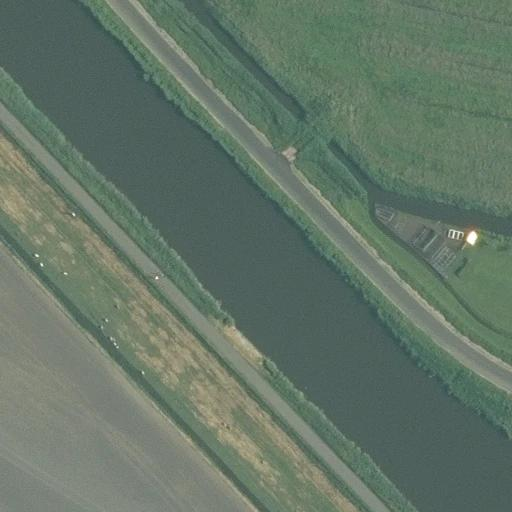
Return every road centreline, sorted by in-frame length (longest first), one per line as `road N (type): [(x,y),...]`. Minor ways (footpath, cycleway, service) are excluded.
road 1 (unclassified): [(383,511),(0,109)]
road 2 (unclassified): [(511,380),(403,299),(118,0)]
